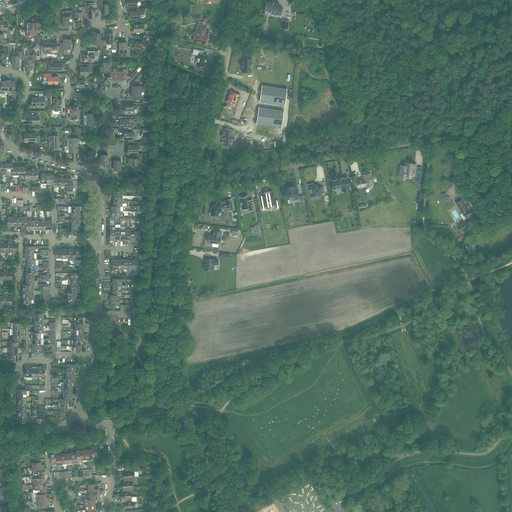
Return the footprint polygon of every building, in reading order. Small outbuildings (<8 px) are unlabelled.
[(102,7),(102,14),(109,14),(109,4),(105,4),(104,0),(98,0),(99,7),(102,7)] [(265,10),(273,12),(272,15),(276,15),(276,16),(276,14),(281,15),(282,8),(278,7),(279,3),(272,2),(271,2),(266,1),(265,10)] [(85,5),(85,7),(85,13),(89,13),(89,18),(95,18),(95,9),(95,4),(94,4),(92,4),(91,5),(91,4),(85,5)] [(85,13),(85,7),(78,7),(78,12),(75,12),(75,22),(82,22),(82,15),(85,15),(85,13)] [(130,12),(130,18),(141,18),(141,15),(145,15),(145,8),(136,8),(136,11),(130,12)] [(62,16),(62,26),(69,26),(69,19),(72,19),(72,10),(66,10),(66,11),(62,11),(62,13),(63,13),(63,16),(62,16)] [(27,22),(27,29),(37,29),(37,22),(40,22),(40,18),(28,18),(28,22),(27,22)] [(191,39),(193,39),(192,41),(197,42),(197,44),(201,44),(201,43),(206,44),(208,35),(205,34),(206,28),(200,27),(198,33),(194,32),(193,35),(192,34),(191,34),(190,35),(190,36),(189,36),(189,37),(190,38),(191,39)] [(37,29),(27,29),(27,35),(35,44),(41,38),(40,39),(37,36),(37,29)] [(107,34),(107,39),(107,41),(104,41),(104,46),(105,46),(105,44),(107,44),(107,48),(111,48),(111,50),(117,50),(117,39),(113,39),(113,33),(107,34)] [(101,41),(100,34),(93,34),(93,38),(92,38),(92,39),(91,39),(91,43),(98,43),(98,48),(104,48),(104,46),(104,41),(101,41)] [(133,49),(137,51),(140,52),(143,46),(145,47),(147,41),(140,37),(137,42),(136,41),(133,49)] [(61,46),(61,54),(67,54),(67,49),(71,49),(71,39),(64,39),(64,46),(61,46)] [(3,53),(0,53),(0,62),(6,62),(6,56),(9,56),(9,48),(9,43),(4,43),(4,48),(3,48),(3,53)] [(51,53),(51,43),(44,43),(44,46),(41,46),(41,55),(47,55),(47,53),(51,53)] [(57,43),(51,43),(51,53),(51,55),(60,55),(60,46),(57,46),(57,43)] [(120,43),(120,48),(120,53),(124,53),(124,56),(130,56),(130,46),(127,46),(127,43),(120,43)] [(196,65),(204,67),(206,60),(207,60),(208,56),(203,54),(203,51),(194,49),(193,54),(198,55),(197,60),(196,59),(195,64),(196,64),(196,65)] [(98,51),(95,51),(90,51),(90,54),(84,54),(84,61),(94,61),(94,57),(98,56),(98,51)] [(12,66),(19,66),(19,58),(22,58),(22,52),(16,52),(16,56),(12,56),(12,66)] [(25,60),(25,69),(32,69),(32,63),(35,63),(35,55),(31,55),(31,60),(25,60)] [(242,67),(242,71),(250,72),(252,59),(243,58),(243,63),(241,62),(241,67),(242,67)] [(56,60),(51,60),(47,60),(47,65),(49,65),(49,70),(62,70),(62,63),(56,63),(56,60)] [(94,64),(92,64),(87,64),(87,67),(80,67),(80,74),(89,74),(89,70),(94,70),(94,64)] [(117,69),(117,71),(117,81),(124,81),(124,79),(128,79),(128,76),(127,76),(127,69),(117,69)] [(117,81),(117,71),(113,72),(113,70),(108,70),(108,79),(111,79),(111,81),(117,81)] [(52,73),(47,74),(43,74),(43,80),(43,81),(43,84),(43,85),(47,85),(49,85),(49,84),(58,83),(58,76),(52,76),(52,73)] [(133,79),(136,82),(142,76),(139,73),(133,79)] [(8,91),(8,80),(6,80),(5,82),(1,82),(1,84),(0,83),(0,93),(5,94),(5,91),(8,91)] [(10,80),(8,80),(8,91),(11,91),(11,94),(18,94),(18,84),(15,84),(15,82),(11,82),(10,80)] [(84,80),(81,80),(76,80),(76,87),(83,87),(83,90),(88,90),(88,87),(84,87),(84,80)] [(98,83),(98,93),(105,93),(105,87),(108,87),(108,81),(102,81),(102,83),(98,83)] [(284,105),(287,89),(262,85),(260,102),(284,105)] [(141,92),(132,92),(132,99),(141,99),(143,99),(143,103),(150,103),(150,99),(144,99),(144,95),(141,95),(141,92)] [(227,103),(226,106),(227,108),(230,109),(231,108),(233,105),(237,107),(240,99),(237,98),(238,97),(237,97),(238,94),(231,92),(227,103)] [(32,97),(32,106),(44,105),(44,98),(49,98),(49,93),(44,93),(44,97),(32,97)] [(61,99),(53,99),(54,107),(54,111),(62,111),(61,99)] [(78,106),(70,107),(71,119),(79,119),(78,106)] [(281,127),(284,110),(259,107),(256,124),(281,127)] [(88,115),(83,115),(83,122),(88,122),(88,126),(96,125),(96,113),(88,114),(87,114),(88,115)] [(39,115),(33,116),(28,116),(29,124),(39,123),(39,115)] [(120,126),(125,126),(129,126),(129,122),(138,122),(138,116),(127,116),(127,119),(120,119),(120,126)] [(139,129),(136,129),(131,129),(131,132),(124,132),(124,139),(134,139),(134,136),(139,135),(139,129)] [(222,134),(221,138),(223,138),(223,144),(232,145),(232,139),(234,140),(235,136),(233,135),(233,130),(224,129),(224,134),(222,134)] [(24,133),(24,141),(36,141),(36,133),(24,133)] [(49,136),(49,143),(49,148),(59,148),(58,136),(49,136)] [(69,152),(77,152),(78,152),(78,138),(70,138),(69,152)] [(143,142),(139,142),(134,142),(134,145),(128,145),(128,152),(138,152),(138,148),(143,148),(143,142)] [(105,168),(111,168),(111,161),(108,161),(108,155),(101,155),(101,164),(105,164),(105,168)] [(142,155),(137,155),(132,155),(132,158),(128,158),(128,165),(134,165),(134,166),(134,167),(135,167),(135,168),(136,169),(137,169),(138,169),(139,169),(140,169),(141,168),(141,167),(142,167),(142,166),(142,165),(142,164),(141,163),(140,163),(140,162),(139,162),(138,162),(138,161),(142,161),(142,155)] [(114,161),(114,166),(114,170),(119,170),(119,176),(124,177),(124,169),(121,169),(121,161),(114,161)] [(414,178),(415,178),(414,181),(420,182),(421,174),(415,173),(416,167),(416,165),(406,164),(405,167),(401,166),(400,177),(406,177),(406,174),(407,174),(415,175),(415,178),(414,178)] [(363,179),(356,180),(358,187),(365,186),(365,187),(373,186),(372,183),(373,183),(373,179),(372,179),(370,173),(363,175),(363,179)] [(342,178),(342,177),(340,177),(340,178),(339,178),(338,178),(337,178),(337,179),(332,180),(333,189),(341,188),(342,191),(350,189),(349,186),(348,177),(342,178)] [(307,185),(309,192),(310,192),(310,197),(319,195),(322,195),(322,193),(324,192),(323,186),(318,187),(317,184),(314,185),(314,184),(307,185)] [(298,197),(296,188),(295,189),(294,187),(287,189),(287,190),(284,191),(285,194),(284,194),(285,195),(286,199),(298,197)] [(262,193),(263,195),(264,200),(261,201),(262,208),(264,208),(264,206),(276,204),(278,203),(278,200),(275,201),(273,191),(264,193),(262,193)] [(252,199),(249,200),(248,196),(239,197),(242,209),(247,209),(247,211),(254,210),(252,199)] [(213,207),(212,209),(211,215),(218,215),(218,212),(221,209),(230,207),(230,210),(234,210),(232,204),(229,204),(229,200),(218,202),(216,204),(213,207)] [(462,200),(456,203),(462,213),(464,216),(473,210),(469,205),(466,207),(462,200)] [(466,220),(458,225),(462,232),(470,226),(466,220)] [(220,236),(221,231),(213,230),(213,235),(208,235),(207,242),(209,242),(209,244),(212,245),(212,243),(219,243),(220,236)] [(8,241),(8,243),(8,251),(16,251),(16,243),(10,243),(10,241),(8,241)] [(209,270),(213,270),(213,264),(217,265),(218,260),(214,260),(214,259),(205,258),(204,269),(207,269),(207,270),(209,270)] [(4,270),(4,272),(4,280),(12,280),(12,272),(6,272),(6,270),(4,270)] [(4,296),(4,304),(12,304),(12,296),(7,296),(7,294),(4,294),(4,296)] [(120,300),(109,300),(109,301),(111,301),(111,305),(111,308),(116,308),(116,305),(120,305),(120,300)] [(95,446),(91,446),(89,447),(89,449),(86,449),(87,459),(93,458),(92,454),(96,454),(95,446)] [(32,462),(32,468),(44,467),(44,465),(41,465),(41,462),(40,462),(40,459),(32,459),(32,462)] [(123,472),(124,477),(138,476),(138,472),(137,471),(136,471),(136,466),(125,467),(126,472),(123,472)] [(33,476),(37,476),(45,475),(45,472),(42,472),(42,469),(44,469),(44,467),(32,468),(33,476)] [(33,476),(33,484),(43,483),(43,480),(45,480),(45,475),(37,476),(33,476)] [(138,476),(124,477),(124,482),(122,482),(122,488),(133,486),(133,482),(137,481),(137,477),(138,476)] [(33,484),(34,492),(46,491),(46,486),(43,486),(43,483),(33,484)] [(134,491),(133,486),(122,488),(123,492),(120,493),(121,498),(132,497),(131,492),(134,491)] [(37,500),(50,499),(49,497),(47,497),(46,491),(34,492),(35,500),(37,500)] [(136,501),(136,496),(132,497),(121,498),(121,503),(124,502),(124,508),(129,507),(135,507),(134,501),(136,501)] [(50,499),(37,500),(38,503),(38,508),(48,507),(47,501),(50,501),(50,499)]
